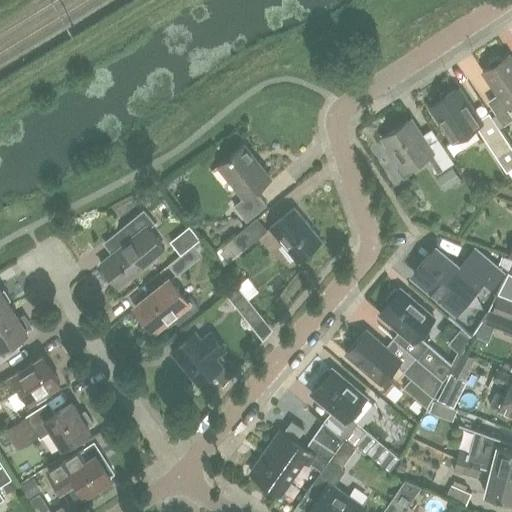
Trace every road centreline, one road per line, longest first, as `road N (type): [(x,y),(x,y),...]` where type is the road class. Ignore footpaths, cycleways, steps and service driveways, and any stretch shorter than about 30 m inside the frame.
road 1 (residential): [(178,474),(366,256),(368,231),(335,125),(342,107),(497,0)]
road 2 (residential): [(178,474),(39,246)]
